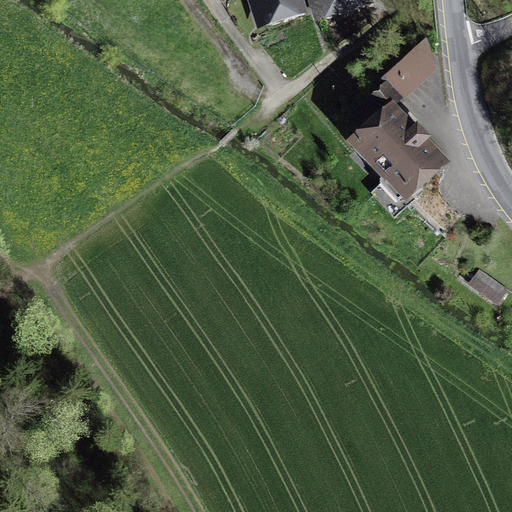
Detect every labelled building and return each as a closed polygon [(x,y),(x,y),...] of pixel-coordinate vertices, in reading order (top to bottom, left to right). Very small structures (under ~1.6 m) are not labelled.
[(259,0),(266,20),(302,7),(300,0),(259,0)] [(308,0),(313,13),(353,0),(308,0)] [(383,114),(384,113),(426,75),(422,52),(386,86),(387,87),(371,102),(383,114)] [(383,114),(371,102),(358,114),(359,121),(370,134),(353,150),(383,183),(390,177),(391,178),(373,195),(394,218),(413,201),(406,194),(444,157),(417,129),(410,136),(390,115),(388,117),(384,113),(383,114)] [(504,292),(479,274),(472,284),(497,302),(504,292)]
